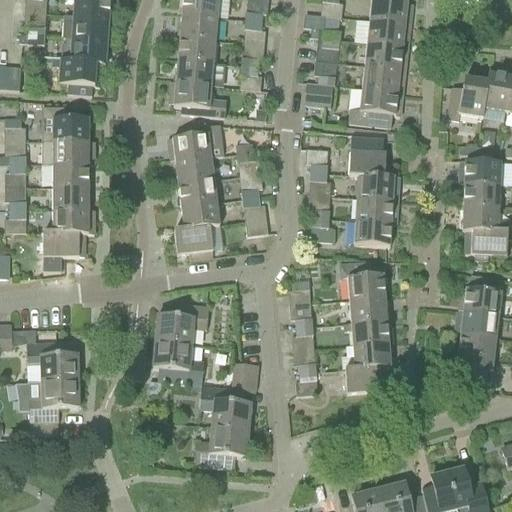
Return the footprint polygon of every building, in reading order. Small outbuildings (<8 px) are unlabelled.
[(107,23),(109,0),(104,0),(72,0),(71,20),(107,23)] [(216,23),(218,0),(212,0),(181,0),(180,20),(216,23)] [(406,6),(403,6),(371,2),(368,26),(409,30),(410,17),(405,17),(406,6)] [(260,27),(261,19),(245,17),(244,26),(260,27)] [(106,46),(107,23),(71,20),(71,22),(62,21),(60,43),(106,46)] [(214,46),(216,23),(180,20),(178,43),(214,46)] [(260,35),(260,27),(244,26),(243,34),(260,35)] [(406,53),(409,30),(368,26),(366,49),(406,53)] [(43,41),(43,33),(27,32),(27,40),(43,41)] [(338,46),(339,37),(310,33),(309,42),(316,43),(337,46),(338,46)] [(43,41),(27,40),(19,39),(18,48),(42,50),(43,41)] [(104,69),(106,46),(60,43),(58,64),(51,64),(51,65),(104,69)] [(211,68),(214,46),(178,43),(176,65),(211,68)] [(338,46),(337,46),(316,43),(314,66),(335,68),(338,46)] [(404,76),(406,53),(366,49),(363,71),(404,76)] [(256,72),(257,64),(240,63),(240,71),(256,72)] [(104,70),(104,69),(51,65),(51,71),(58,71),(57,89),(67,90),(66,100),(90,101),(91,91),(99,92),(100,77),(94,77),(95,69),(104,70)] [(209,91),(211,68),(176,65),(174,87),(169,86),(169,88),(209,91)] [(335,68),(314,66),(312,80),(317,81),(316,89),(305,87),(304,88),(332,91),(333,91),(335,68)] [(256,81),(256,72),(240,71),(239,79),(256,81)] [(401,98),(404,76),(363,71),(361,94),(401,98)] [(18,96),(20,73),(7,72),(6,96),(18,96)] [(480,124),(487,78),(485,87),(463,84),(461,94),(451,92),(445,123),(457,125),(458,120),(480,124)] [(487,78),(480,123),(502,127),(504,116),(510,82),(487,78)] [(169,88),(168,100),(173,101),(172,111),(180,112),(179,119),(223,122),(224,111),(225,106),(220,106),(208,105),(209,91),(169,88)] [(333,91),(332,91),(304,88),(302,110),(330,114),(333,91)] [(398,122),(401,98),(361,94),(358,116),(349,115),(348,128),(389,133),(391,121),(398,122)] [(65,123),(65,112),(41,112),(40,147),(87,147),(87,123),(65,123)] [(20,133),(20,124),(3,124),(3,133),(20,133)] [(221,161),(220,150),(218,130),(194,133),(195,140),(166,144),(168,157),(173,157),(174,167),(209,163),(221,161)] [(349,156),(347,180),(383,182),(392,183),(393,181),(383,181),(384,158),(381,158),(382,144),(350,142),(349,156)] [(93,155),(87,155),(87,147),(40,147),(40,169),(51,170),(93,170),(93,155)] [(235,159),(252,157),(251,148),(234,150),(235,159)] [(474,162),(475,152),(457,151),(456,161),(474,162)] [(491,162),(492,153),(475,152),(474,162),(491,162)] [(325,179),(326,155),(305,154),(304,169),(309,169),(309,178),(325,179)] [(236,167),(253,165),(252,157),(235,159),(236,167)] [(0,159),(0,169),(8,170),(23,170),(23,161),(8,161),(3,161),(3,160),(0,159)] [(212,185),(209,163),(174,167),(177,189),(212,185)] [(498,168),(479,167),(459,166),(458,180),(463,180),(462,190),(498,191),(498,168)] [(23,178),(23,170),(8,170),(8,178),(23,178)] [(87,170),(93,170),(51,170),(51,193),(87,193),(87,170)] [(325,188),(325,179),(309,178),(308,187),(325,188)] [(392,191),(392,183),(347,180),(347,183),(356,183),(355,203),(397,206),(398,191),(392,191)] [(180,212),(215,208),(212,185),(177,189),(180,212)] [(308,187),(307,200),(328,202),(329,188),(325,188),(308,187)] [(497,214),(498,191),(462,190),(462,213),(497,214)] [(87,215),(87,193),(51,193),(50,215),(87,215)] [(241,204),(257,202),(256,194),(240,196),(241,204)] [(307,200),(306,215),(311,215),(328,216),(328,202),(307,200)] [(242,212),(258,210),(257,202),(241,204),(242,212)] [(395,229),(397,206),(355,203),(354,226),(389,228),(395,229)] [(23,216),(23,207),(8,207),(8,216),(23,216)] [(218,230),(216,211),(215,208),(180,212),(182,233),(173,235),(173,236),(218,230)] [(496,228),(497,214),(462,213),(461,235),(506,237),(504,237),(505,228),(496,228)] [(87,224),(87,215),(50,215),(49,238),(42,237),(42,238),(87,238),(93,238),(93,224),(87,224)] [(327,224),(328,216),(311,215),(311,223),(327,224)] [(327,233),(327,224),(311,223),(310,233),(327,233)] [(264,224),(243,227),(245,241),(262,239),(266,239),(264,224)] [(395,229),(389,228),(354,226),(353,250),(388,252),(390,229),(395,229)] [(218,230),(173,236),(176,259),(211,255),(221,254),(218,231),(218,230)] [(310,233),(309,247),(330,248),(331,234),(327,233),(310,233)] [(505,261),(506,237),(461,235),(461,236),(464,236),(463,259),(473,259),(473,265),(487,266),(487,260),(505,261)] [(93,238),(87,238),(42,238),(42,262),(84,262),(84,246),(77,247),(77,239),(93,239),(93,238)] [(246,250),(263,248),(262,239),(245,241),(246,250)] [(353,269),(338,270),(340,284),(345,283),(347,306),(384,303),(382,279),(370,280),(369,269),(369,268),(353,269)] [(489,296),(491,283),(469,280),(467,294),(459,293),(458,307),(463,307),(461,317),(455,316),(455,317),(497,321),(500,298),(489,296)] [(309,309),(308,295),(307,286),(291,287),(291,296),(287,296),(288,310),(309,309)] [(349,328),(385,325),(384,303),(347,306),(349,328)] [(205,334),(207,311),(177,308),(176,321),(156,319),(154,346),(190,350),(191,333),(205,334)] [(309,309),(288,310),(289,325),(294,325),(310,323),(309,309)] [(494,344),(497,321),(455,317),(453,339),(459,339),(459,340),(494,344)] [(294,333),(311,331),(310,323),(294,325),(294,333)] [(391,333),(386,334),(385,325),(349,328),(351,351),(392,348),(391,333)] [(0,355),(11,356),(11,350),(10,330),(0,330),(0,355)] [(295,341),(312,340),(311,331),(294,333),(295,341)] [(295,341),(290,341),(291,356),(313,354),(312,340),(295,341)] [(492,366),(494,344),(459,340),(456,361),(451,361),(451,362),(492,366)] [(189,365),(190,350),(154,346),(151,373),(157,374),(156,387),(200,391),(202,367),(189,365)] [(75,359),(55,360),(55,347),(25,348),(26,388),(40,388),(76,386),(75,359)] [(351,351),(344,352),(345,362),(352,361),(353,374),(389,371),(387,349),(392,349),(392,348),(351,351)] [(489,390),(492,366),(451,362),(450,375),(455,375),(453,386),(489,390)] [(256,370),(241,369),(232,368),(231,381),(255,383),(256,370)] [(298,378),(314,377),(314,368),(297,370),(298,378)] [(379,373),(389,372),(389,371),(353,374),(353,378),(344,378),(345,398),(381,395),(379,373)] [(316,400),(315,380),(314,377),(298,378),(299,386),(294,387),(295,402),(316,400)] [(254,396),(255,383),(231,381),(230,394),(240,395),(254,396)] [(57,414),(77,413),(76,386),(40,388),(41,405),(27,405),(28,428),(58,427),(57,414)] [(230,394),(230,395),(201,391),(199,415),(210,416),(209,432),(246,435),(249,408),(239,407),(240,395),(230,394)] [(244,462),(246,435),(209,432),(207,452),(195,451),(193,470),(233,474),(234,461),(244,462)] [(511,449),(500,454),(506,473),(511,470),(511,449)] [(432,492),(420,495),(421,500),(423,511),(485,511),(484,507),(479,487),(466,490),(462,473),(429,481),(432,492)] [(423,511),(421,500),(408,503),(404,488),(376,494),(380,511),(423,511)] [(380,511),(376,494),(349,501),(352,511),(380,511)]
